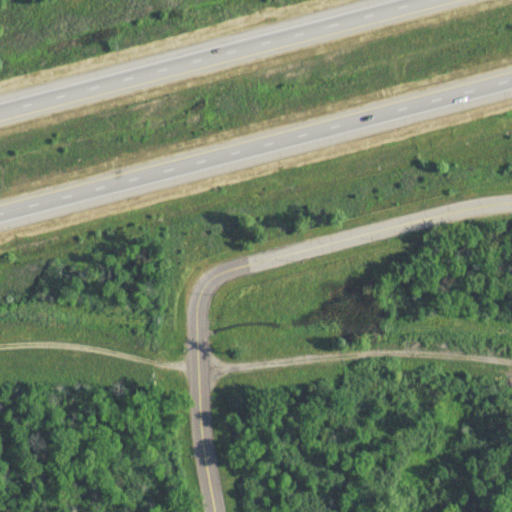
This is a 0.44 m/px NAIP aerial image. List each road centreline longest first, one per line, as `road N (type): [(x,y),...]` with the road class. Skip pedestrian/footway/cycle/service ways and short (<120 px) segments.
road 1 (residential): [(511,202),(243,265),(202,295),(201,419),(215,511)]
road 2 (motorway): [(0,216),(511,82)]
road 3 (track): [(0,340),(199,362),(331,347),(511,352)]
road 4 (motorway): [(433,0),(0,112)]
